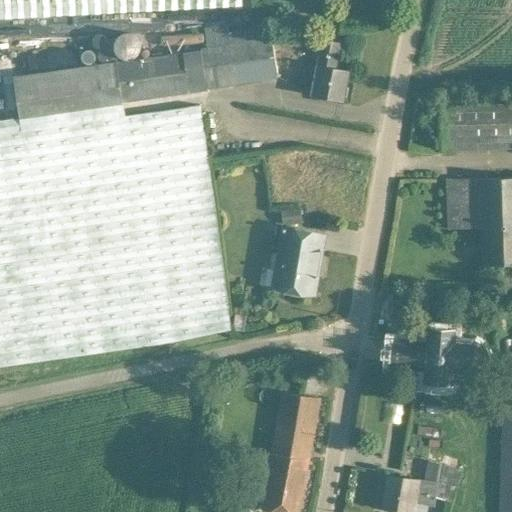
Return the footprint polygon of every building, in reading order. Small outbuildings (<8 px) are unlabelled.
[(0,0),(0,20),(244,10),(243,0),(0,0)] [(266,37),(13,75),(19,117),(25,116),(272,80),(266,37)] [(303,98),(342,104),(347,71),(335,69),(339,44),(319,41),(314,68),(308,67),(303,98)] [(511,95),(446,95),(446,145),(511,145),(511,95)] [(0,364),(235,332),(206,109),(26,134),(25,116),(19,117),(0,119),(0,364)] [(486,228),(486,266),(511,265),(511,175),(447,175),(447,228),(486,228)] [(266,292),(311,300),(322,236),(277,228),(266,292)] [(391,339),(388,366),(424,370),(423,384),(464,387),(464,373),(474,374),(484,366),(485,353),(477,344),(455,342),(456,329),(428,327),(426,343),(391,339)] [(266,508),(282,511),(298,511),(319,397),(283,391),(266,508)] [(391,476),(387,507),(421,511),(422,498),(456,502),(461,464),(432,460),(430,481),(391,476)] [(221,498),(219,511),(237,511),(239,500),(221,498)]
